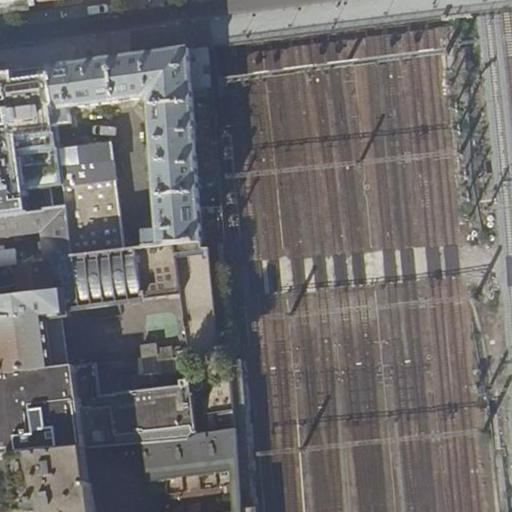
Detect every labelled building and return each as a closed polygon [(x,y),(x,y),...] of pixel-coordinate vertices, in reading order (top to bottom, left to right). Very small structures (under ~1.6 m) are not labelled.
[(51,69),(68,207),(73,256),(127,251),(113,143),(74,148),(72,129),(65,129),(65,124),(72,123),(70,108),(145,98),(152,104),(160,231),(146,234),(147,249),(204,244),(227,241),(224,208),(202,209),(193,76),(214,74),(212,48),(119,60),(114,60),(51,69)] [(15,73),(0,75),(0,217),(68,207),(51,69),(15,73)] [(0,234),(41,229),(46,263),(50,262),(62,261),(74,260),(73,256),(68,207),(0,217),(0,268),(17,266),(15,252),(0,253),(0,234)] [(68,366),(63,318),(71,317),(71,308),(184,297),(189,359),(221,356),(213,249),(204,249),(204,244),(147,249),(127,251),(73,256),(74,260),(62,261),(66,290),(54,291),(20,294),(0,297),(0,374),(8,373),(68,366)] [(54,291),(50,262),(46,263),(17,266),(0,268),(0,297),(20,294),(54,291)] [(176,359),(175,348),(157,349),(157,346),(142,348),(143,357),(158,356),(158,361),(176,359)] [(187,359),(176,360),(177,370),(188,370),(187,359)] [(192,392),(191,386),(182,386),(182,391),(101,397),(96,363),(68,366),(8,373),(0,374),(0,455),(13,454),(84,449),(144,444),(196,440),(192,392)] [(192,392),(196,440),(199,433),(238,430),(234,381),(201,382),(192,392)] [(243,511),(238,430),(199,433),(196,440),(144,444),(149,483),(234,472),(236,511),(96,511),(93,485),(89,486),(84,449),(13,454),(16,475),(20,511),(243,511)]
